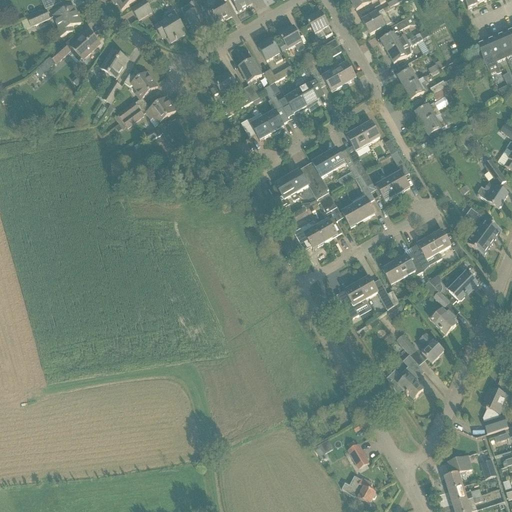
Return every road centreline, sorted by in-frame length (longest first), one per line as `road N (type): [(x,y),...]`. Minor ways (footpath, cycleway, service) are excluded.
road 1 (residential): [(298,285),(182,64)]
road 2 (residential): [(397,467),(298,285)]
road 3 (residential): [(397,467),(441,427),(482,333)]
road 4 (residential): [(182,64),(301,0)]
road 5 (residential): [(298,285),(413,219)]
road 6 (residential): [(270,161),(376,99)]
